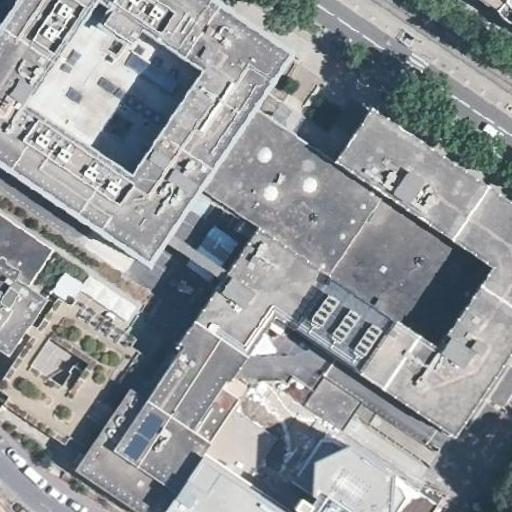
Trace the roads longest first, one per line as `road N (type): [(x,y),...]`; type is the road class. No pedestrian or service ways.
road 1 (unknown): [(485,476),(297,349),(283,347),(258,370)]
road 2 (residential): [(298,0),(511,145)]
